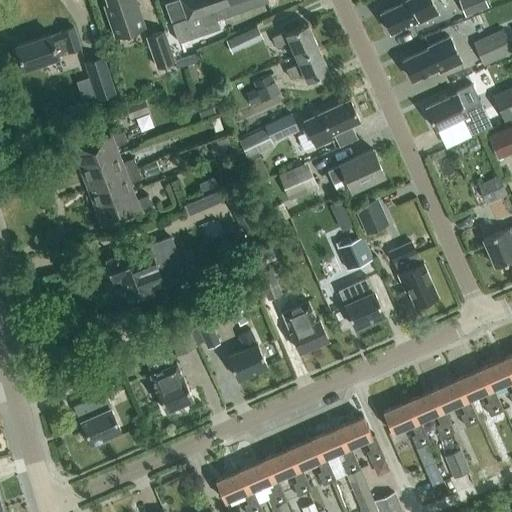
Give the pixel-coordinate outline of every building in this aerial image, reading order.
[(114,36),(144,26),(135,0),(106,0),(107,3),(103,5),(114,36)] [(267,1),(267,0),(173,0),(164,3),(177,40),(218,26),(215,18),(267,1)] [(414,15),(425,11),(419,0),(408,0),(380,13),(389,33),(416,21),(414,15)] [(468,0),(474,12),(496,2),(495,0),(468,0)] [(288,40),(293,51),(315,41),(306,22),(285,32),(284,30),(271,36),(275,46),(288,40)] [(58,55),(81,47),(73,25),(61,29),(61,30),(50,34),(50,32),(15,44),(23,67),(58,55)] [(257,25),(226,39),(232,52),(263,38),(257,25)] [(511,49),(511,47),(503,26),(473,39),(483,63),(511,49)] [(165,28),(145,35),(156,66),(175,59),(165,28)] [(402,59),(412,79),(439,67),(440,70),(461,60),(449,35),(428,45),(429,47),(402,59)] [(315,41),(293,51),(298,62),(285,68),(289,76),(302,70),(306,79),(328,70),(315,41)] [(97,102),(117,95),(104,55),(84,62),(97,102)] [(246,92),(251,104),(279,92),(271,72),(252,80),(256,88),(246,92)] [(511,116),(511,84),(493,94),(505,120),(511,116)] [(471,135),(491,126),(480,101),(464,109),(457,92),(425,107),(435,129),(462,116),(471,135)] [(331,133),(359,120),(349,98),(303,119),(314,145),(332,137),(331,133)] [(129,118),(148,111),(144,99),(124,107),(129,118)] [(268,122),(275,137),(297,127),(290,112),(268,122)] [(511,125),(495,133),(505,156),(511,152),(511,125)] [(79,168),(118,154),(115,145),(126,141),(123,130),(111,135),(72,149),(79,168)] [(352,189),(384,174),(373,148),(340,163),(340,164),(327,170),(339,196),(352,190),(352,189)] [(121,162),(118,154),(79,168),(86,187),(137,168),(133,158),(121,162)] [(307,162),(279,174),(289,199),(318,187),(307,162)] [(137,168),(86,187),(93,206),(132,191),(129,182),(141,178),(137,168)] [(507,194),(498,174),(478,184),(486,203),(507,194)] [(225,198),(244,229),(263,218),(244,187),(225,198)] [(135,200),(132,191),(93,206),(100,225),(139,210),(151,206),(147,195),(135,200)] [(389,223),(378,196),(354,207),(366,233),(389,223)] [(329,204),(333,212),(346,206),(342,198),(329,204)] [(511,258),(511,225),(483,238),(495,265),(511,258)] [(348,270),(373,258),(362,235),(351,241),(348,236),(335,242),(348,270)] [(180,261),(173,244),(170,236),(106,260),(114,279),(121,276),(129,298),(144,293),(144,295),(153,292),(153,289),(164,285),(172,282),(177,276),(180,269),(180,261)] [(422,263),(412,240),(389,250),(399,273),(398,273),(405,289),(408,288),(415,304),(437,295),(423,262),(422,263)] [(282,293),(269,259),(255,264),(268,299),(282,293)] [(354,327),(384,314),(368,277),(338,290),(345,305),(344,305),(354,327)] [(282,312),(290,332),(298,352),(327,339),(319,319),(316,320),(308,301),(282,312)] [(219,341),(209,319),(197,324),(208,347),(219,341)] [(185,321),(166,330),(177,352),(196,344),(185,321)] [(237,378),(267,365),(252,329),(238,335),(244,349),(227,356),(237,378)] [(151,372),(149,373),(165,410),(193,398),(176,361),(175,362),(171,351),(146,362),(151,372)] [(511,368),(507,357),(482,368),(491,388),(494,386),(511,379),(511,382),(511,389),(509,391),(511,398),(511,368)] [(482,368),(458,379),(466,398),(469,397),(486,390),(490,399),(485,402),(490,414),(504,408),(494,386),(491,388),(482,368)] [(100,387),(93,369),(73,377),(80,395),(100,387)] [(458,379),(434,389),(442,409),(446,408),(461,401),(465,410),(460,413),(465,424),(479,418),(469,397),(466,398),(458,379)] [(437,412),(441,421),(436,423),(441,435),(454,429),(450,420),(451,420),(446,408),(442,409),(434,389),(409,400),(418,420),(420,419),(437,412)] [(106,437),(121,430),(111,407),(107,409),(103,399),(86,406),(90,416),(80,420),(90,443),(94,442),(99,447),(105,444),(106,437)] [(430,440),(420,419),(418,420),(409,400),(384,411),(392,431),(412,423),(416,432),(410,434),(415,446),(430,440)] [(366,438),(370,448),(366,449),(371,461),(383,456),(374,435),(372,435),(363,415),(337,426),(346,446),(349,445),(366,438)] [(349,445),(346,446),(337,426),(313,437),(322,458),(325,456),(331,469),(341,464),(361,511),(367,511),(377,508),(379,511),(402,511),(394,491),(373,500),(349,445)] [(317,460),(321,469),(317,471),(322,483),(335,477),(331,469),(325,456),(322,458),(313,437),(289,448),(298,468),(301,467),(317,460)] [(460,447),(444,455),(454,477),(470,470),(460,447)] [(289,448),(265,458),(274,479),(276,478),(293,471),(297,480),(293,482),(298,493),(310,488),(306,480),(301,467),(298,468),(289,448)] [(274,479),(265,458),(240,469),(249,489),(252,488),(268,481),(272,490),(268,492),(273,505),(271,506),(273,511),(288,511),(283,500),(286,499),(276,478),(274,479)] [(255,511),(261,510),(252,488),(249,489),(240,469),(215,480),(224,500),(244,492),(248,501),(243,503),(246,511),(255,511)] [(317,511),(313,500),(300,506),(303,511),(317,511)] [(206,511),(205,507),(203,508),(200,502),(194,504),(196,510),(194,511),(193,511),(206,511)]
